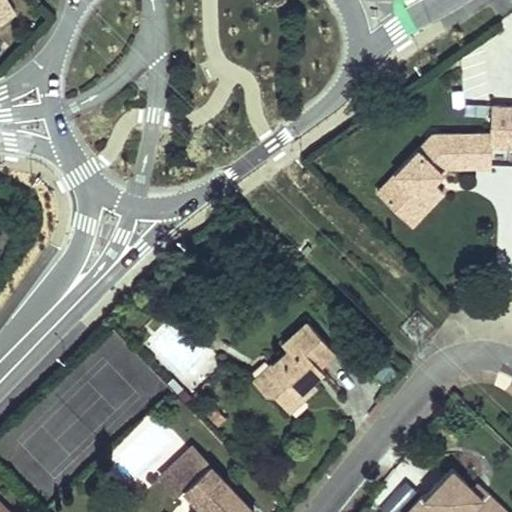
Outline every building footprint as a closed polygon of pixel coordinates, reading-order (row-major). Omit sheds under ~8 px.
[(0,0),(0,21),(13,13),(5,0),(0,0)] [(483,114),(483,101),(463,101),(463,114),(483,114)] [(511,148),(511,103),(493,102),(492,134),(492,148),(511,148)] [(404,183),(387,200),(404,216),(420,199),(430,209),(445,194),(432,180),(441,171),(445,175),(450,168),(474,169),(474,148),(461,148),(461,134),(435,135),(395,174),(404,183)] [(474,148),(474,169),(492,169),(492,148),(492,134),(461,134),(461,148),(474,148)] [(404,183),(395,174),(378,190),(387,200),(404,183)] [(420,199),(404,216),(413,225),(430,209),(420,199)] [(268,366),(251,381),(262,392),(273,397),(283,408),(297,394),(302,400),(315,388),(309,382),(301,374),(314,362),(319,367),(334,353),(304,321),(279,346),(284,351),(268,366)] [(301,374),(309,382),(322,370),(319,367),(314,362),(301,374)] [(297,394),(283,408),(288,413),(302,400),(297,394)] [(254,511),(192,445),(182,454),(192,464),(177,477),(186,487),(202,505),(194,511),(254,511)] [(192,464),(182,454),(162,474),(178,494),(186,487),(177,477),(192,464)] [(505,511),(485,491),(479,497),(469,488),(451,471),(421,500),(419,497),(404,511),(505,511)] [(474,482),(469,488),(479,497),(485,491),(474,482)] [(0,511),(10,511),(0,501),(0,511)]
